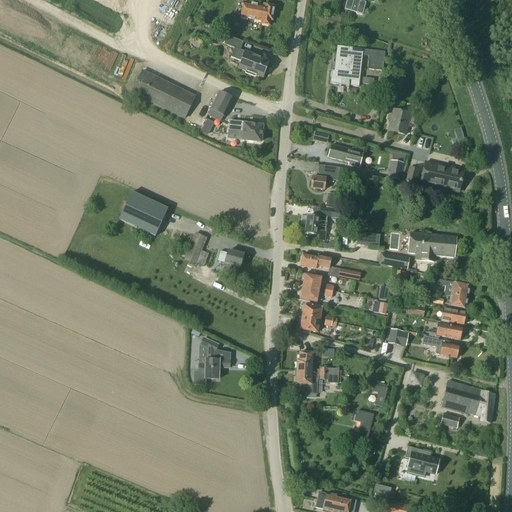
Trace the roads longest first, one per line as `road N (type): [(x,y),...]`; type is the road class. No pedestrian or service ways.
road 1 (unclassified): [(282,511),(272,329),(285,110),(301,0)]
road 2 (secondary): [(511,420),(501,186),(444,0)]
road 3 (track): [(161,58),(121,47),(30,0)]
